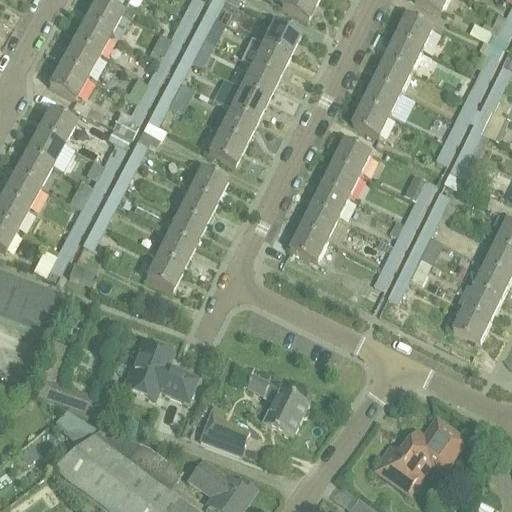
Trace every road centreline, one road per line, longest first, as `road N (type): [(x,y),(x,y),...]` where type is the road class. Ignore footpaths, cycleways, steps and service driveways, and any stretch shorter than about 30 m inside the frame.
road 1 (residential): [(232,287),(376,0)]
road 2 (residential): [(401,366),(232,287)]
road 3 (residential): [(295,511),(401,366)]
road 4 (residential): [(0,118),(59,0)]
road 5 (residential): [(511,419),(401,366)]
